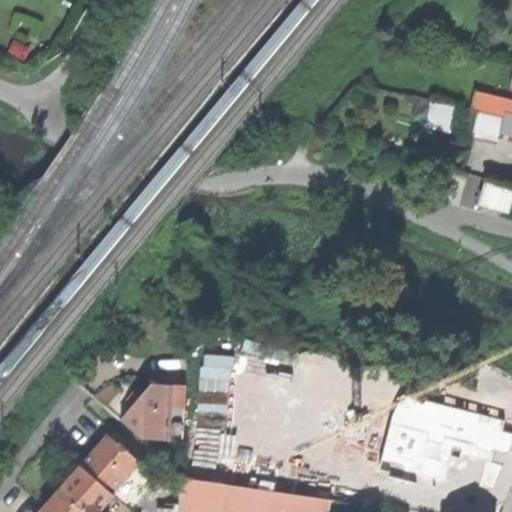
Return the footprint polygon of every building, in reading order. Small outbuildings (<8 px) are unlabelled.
[(504,117),(505,116),(506,113),(511,113),(511,87),(511,89),(511,88),(511,100),(510,101),(511,99),(477,92),(473,110),(481,112),(504,117)] [(393,119),(418,125),(424,103),(399,96),(393,119)] [(503,138),(503,135),(507,117),(505,116),(504,117),(481,112),(477,133),(503,138)] [(511,113),(506,113),(505,116),(507,117),(503,135),(511,136),(511,113)] [(481,204),(508,211),(511,197),(511,185),(488,179),(481,204)] [(119,418),(140,436),(169,437),(170,382),(150,382),(134,401),(119,418)] [(511,439),(470,422),(455,458),(500,476),(508,458),(511,449),(511,439)] [(107,434),(80,465),(111,491),(138,460),(121,446),(107,434)] [(386,450),(416,459),(421,443),(390,434),(386,450)] [(455,498),(448,511),(485,511),(492,497),(500,476),(455,458),(440,492),(455,498)] [(103,511),(101,510),(115,494),(111,491),(80,465),(42,511),(103,511)] [(332,511),(335,501),(183,478),(181,510),(181,511),(332,511)] [(372,506),(412,511),(423,511),(428,494),(377,487),(372,506)]
